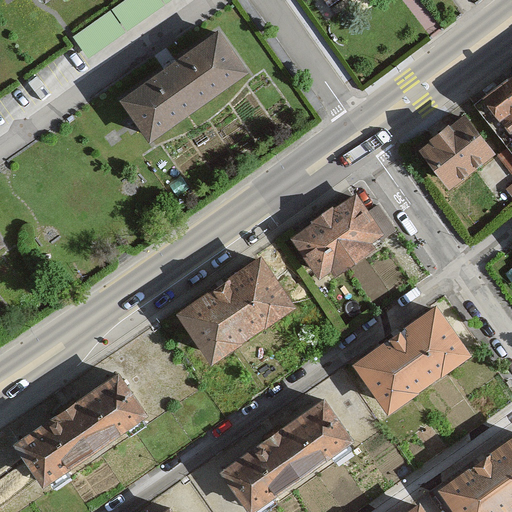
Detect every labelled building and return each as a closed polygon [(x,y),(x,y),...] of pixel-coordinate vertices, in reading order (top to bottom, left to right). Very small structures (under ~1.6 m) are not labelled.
[(119,0),(74,26),(87,48),(171,0),(119,0)] [(224,32),(129,102),(160,143),(254,73),(224,32)] [(511,73),(487,93),(511,125),(511,73)] [(493,145),(465,111),(424,145),(452,178),(493,145)] [(360,194),(298,240),(330,283),(393,237),(360,194)] [(0,232),(0,255),(11,248),(0,232)] [(265,256),(185,315),(222,365),(302,306),(265,256)] [(443,303),(361,363),(400,416),(482,356),(443,303)] [(125,370),(20,442),(53,490),(158,417),(125,370)] [(333,396),(227,470),(256,511),(263,511),(365,441),(333,396)] [(435,417),(416,429),(432,455),(451,443),(435,417)] [(511,511),(511,441),(447,487),(464,511),(511,511)] [(431,511),(425,503),(412,511),(431,511)]
